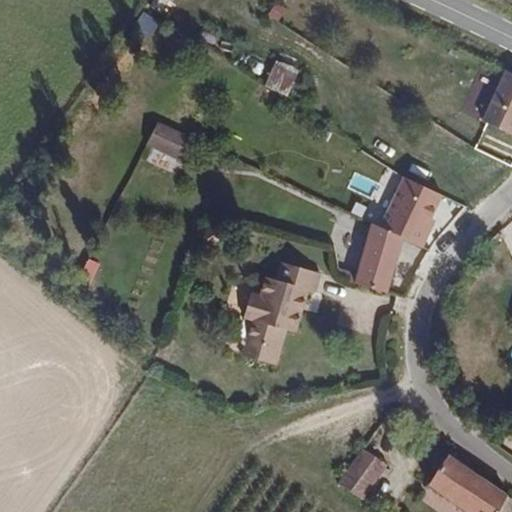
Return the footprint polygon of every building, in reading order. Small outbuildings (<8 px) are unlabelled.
[(263,84),(285,95),(299,69),(277,58),(263,84)] [(511,144),(511,83),(498,76),(475,127),(511,144)] [(196,141),(161,123),(148,145),(184,162),(196,141)] [(439,204),(398,185),(393,195),(434,216),(439,204)] [(415,252),(434,216),(393,195),(375,232),(401,245),(415,252)] [(401,245),(375,232),(366,228),(360,240),(396,259),(401,245)] [(384,295),(396,259),(360,240),(344,281),(384,295)] [(291,335),(307,291),(313,291),(319,274),(282,262),(277,280),(263,280),(257,297),(246,294),(238,320),(249,323),(245,340),(277,347),(281,334),(291,335)] [(272,362),(277,347),(245,340),(241,353),(272,362)] [(493,511),(504,498),(445,457),(425,486),(457,511),(493,511)] [(355,509),(382,476),(357,459),(332,494),(355,509)] [(511,511),(511,503),(504,498),(493,511),(511,511)]
